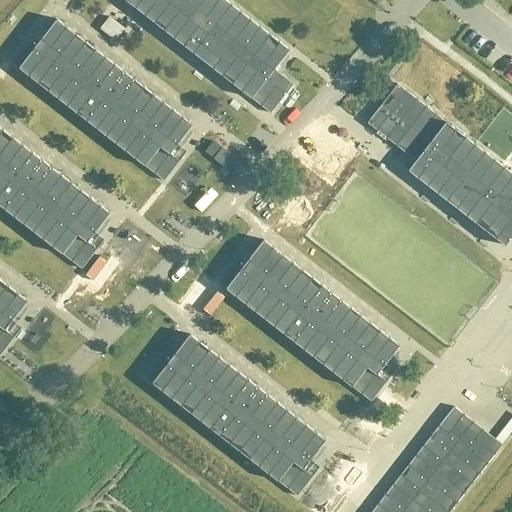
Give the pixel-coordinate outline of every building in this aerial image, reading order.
[(288,51),(222,0),(122,0),(270,115),(293,86),(273,71),(288,51)] [(191,127),(56,21),(17,70),(163,183),(186,154),(176,146),(191,127)] [(511,237),(511,175),(396,86),(366,125),(415,162),(407,172),(504,248),(511,237)] [(109,215),(0,129),(0,208),(80,270),(103,242),(94,234),(109,215)] [(212,161),(232,176),(240,164),(221,150),(212,161)] [(398,347),(262,241),(224,289),(370,404),(393,374),(383,367),(398,347)] [(26,303),(0,282),(0,356),(21,330),(11,322),(26,303)] [(324,442),(189,336),(151,385),(295,497),(319,469),(309,461),(324,442)] [(451,511),(502,448),(454,410),(373,511),(451,511)]
